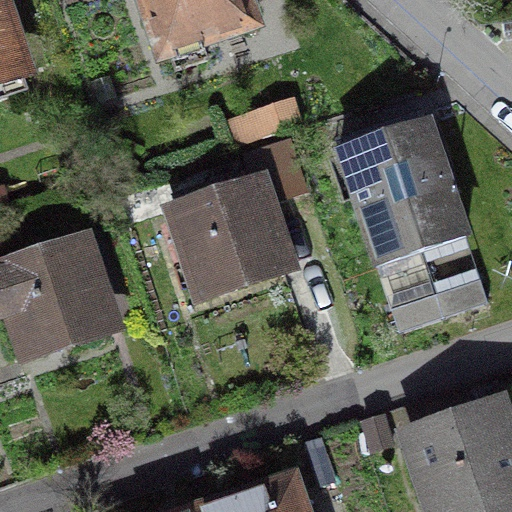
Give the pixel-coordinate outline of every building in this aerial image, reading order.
[(141,0),(160,55),(168,52),(174,70),(207,59),(201,41),(252,24),(244,0),(141,0)] [(0,101),(27,92),(0,10),(0,101)] [(255,116),(262,138),(298,127),(291,104),(273,110),(255,116)] [(466,239),(427,125),(405,133),(383,140),(421,254),(466,239)] [(287,131),(163,171),(203,292),(281,265),(269,229),(263,210),(307,195),(287,131)] [(421,254),(383,140),(361,148),(339,155),(377,269),(421,254)] [(94,246),(82,250),(0,277),(0,305),(3,315),(15,311),(28,350),(107,324),(100,302),(97,295),(109,291),(94,246)] [(487,303),(478,275),(433,290),(442,318),(487,303)] [(442,318),(433,290),(389,305),(398,333),(442,318)] [(367,418),(375,450),(421,438),(413,406),(367,418)] [(456,431),(418,444),(441,511),(470,511),(511,498),(511,474),(493,419),(456,431)] [(214,511),(210,511),(299,511),(291,485),(214,511)]
